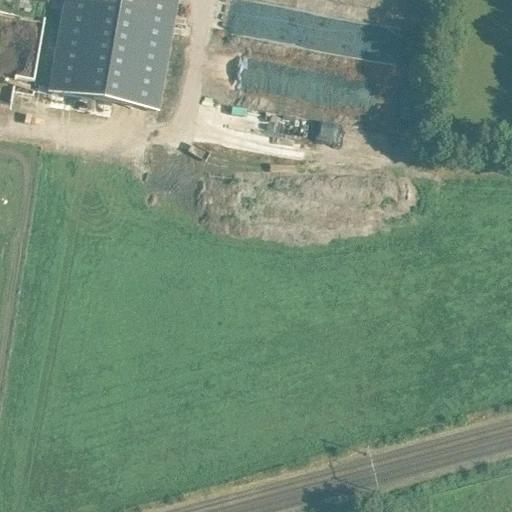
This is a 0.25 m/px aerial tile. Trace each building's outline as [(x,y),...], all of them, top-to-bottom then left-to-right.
[(57,44),(48,95),(159,114),(174,26),(179,0),(64,0),(64,6),(57,44)] [(287,71),(288,61),(292,61),(293,51),(273,50),(272,70),(287,71)] [(327,108),(326,123),(358,124),(359,109),(327,108)] [(360,112),(359,126),(383,127),(383,113),(360,112)] [(366,127),(364,137),(382,141),(385,131),(366,127)]
